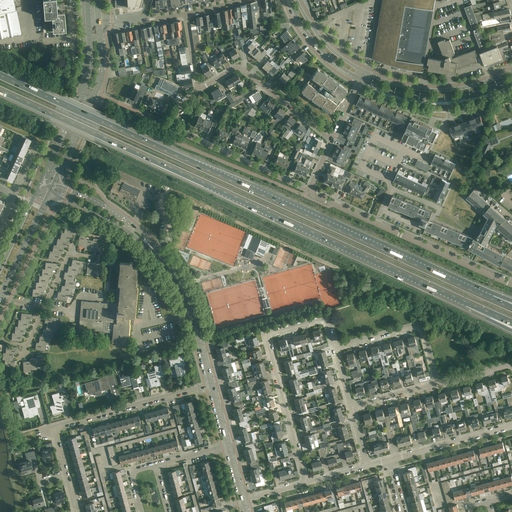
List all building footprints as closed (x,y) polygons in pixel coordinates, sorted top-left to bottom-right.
[(0,0),(0,38),(22,35),(17,10),(16,10),(13,0),(0,0)] [(43,0),(45,19),(52,18),(53,32),(59,32),(59,33),(59,34),(60,34),(61,34),(61,33),(61,32),(66,31),(65,12),(58,13),(56,0),(43,0)] [(164,5),(163,0),(153,0),(151,7),(159,6),(159,8),(164,8),(164,5)] [(424,68),(435,0),(386,0),(384,11),(377,50),(381,61),(399,64),(399,65),(410,67),(411,66),(424,68)] [(489,10),(490,10),(501,8),(500,1),(493,3),(493,4),(490,5),(489,2),(476,4),(472,5),(471,5),(471,6),(472,8),(488,5),(489,10)] [(258,10),(257,2),(248,4),(250,22),(250,29),(251,35),(251,36),(265,33),(264,27),(257,28),(255,11),(258,10)] [(487,46),(480,28),(477,22),(474,13),(472,8),(471,6),(465,8),(487,68),(503,62),(501,56),(499,50),(496,43),(491,45),(487,46)] [(496,12),(491,13),(483,14),(482,11),(474,13),(477,22),(482,21),(484,20),(511,15),(510,9),(496,12)] [(229,25),(227,10),(222,12),(223,24),(225,24),(226,30),(230,30),(229,25)] [(214,14),(215,18),(215,20),(212,20),(213,28),(221,27),(219,12),(214,14)] [(209,21),(209,15),(204,16),(205,31),(210,30),(210,28),(213,28),(212,20),(209,21)] [(511,21),(511,15),(484,20),(482,21),(477,22),(480,28),(483,27),(511,21)] [(510,24),(510,25),(497,27),(497,30),(494,31),(494,32),(488,33),(489,38),(487,38),(487,41),(490,40),(491,45),(496,43),(505,39),(504,32),(511,30),(510,24)] [(157,47),(161,46),(163,46),(162,41),(160,41),(159,41),(158,35),(160,34),(158,26),(153,27),(156,41),(157,47)] [(152,27),(146,28),(149,46),(150,49),(154,48),(152,42),(154,41),(152,27)] [(149,46),(146,28),(140,29),(142,39),(145,38),(146,47),(149,46)] [(137,30),(132,31),(136,54),(140,53),(139,46),(138,47),(136,39),(139,39),(137,30)] [(291,37),(289,33),(287,31),(282,35),(281,33),(279,30),(273,35),(275,37),(279,35),(285,42),(288,39),(289,40),(290,39),(289,39),(291,37)] [(132,55),(136,54),(132,31),(126,32),(128,41),(130,40),(132,47),(131,47),(132,55)] [(123,56),(122,49),(119,33),(113,34),(115,43),(118,43),(120,53),(121,53),(121,56),(123,56)] [(254,57),(259,50),(254,45),(255,44),(250,39),(246,43),(249,46),(248,47),(250,49),(248,52),(250,53),(250,54),(251,54),(254,57)] [(295,42),(295,41),(294,39),(282,50),(283,52),(287,49),(291,54),(294,52),(295,53),(296,52),(295,51),(296,50),(296,51),(300,48),(301,48),(298,44),(297,45),(295,42)] [(507,43),(505,39),(496,43),(499,50),(502,49),(504,48),(509,47),(507,42),(507,43)] [(455,57),(454,55),(455,53),(450,40),(446,41),(445,40),(438,42),(444,56),(445,56),(446,58),(445,61),(429,58),(428,64),(430,64),(429,70),(449,73),(455,75),(456,75),(457,69),(477,62),(476,56),(477,56),(475,50),(455,57)] [(270,58),(277,51),(280,48),(278,45),(272,51),(268,56),(270,58)] [(233,60),(239,56),(235,49),(233,46),(227,49),(229,53),(233,60)] [(266,54),(268,56),(272,51),(269,48),(266,52),(261,47),(259,50),(254,57),(256,59),(257,60),(259,61),(266,54)] [(216,68),(221,64),(217,57),(215,54),(209,57),(204,49),(202,50),(204,54),(208,61),(211,59),(216,68)] [(303,53),(301,50),(292,58),(290,60),(290,61),(293,63),(294,62),(297,60),(298,62),(301,60),(303,62),(309,57),(304,52),(303,53)] [(209,63),(208,61),(204,54),(201,56),(207,65),(202,69),(206,76),(212,73),(210,69),(212,68),(209,63)] [(221,64),(227,61),(222,54),(217,57),(221,64)] [(267,72),(275,63),(270,58),(268,61),(267,60),(264,64),(265,64),(262,67),(267,71),(266,71),(267,72)] [(283,69),(290,61),(290,60),(288,58),(282,65),(280,67),(283,69)] [(279,66),(275,63),(276,62),(275,63),(267,72),(268,72),(272,76),(275,73),(275,74),(278,70),(280,67),(282,65),(280,64),(279,66)] [(189,66),(188,66),(182,67),(180,67),(182,74),(176,75),(177,78),(184,77),(184,74),(190,73),(189,66)] [(125,67),(118,68),(120,77),(127,76),(126,72),(125,67)] [(336,96),(341,99),(347,91),(318,69),(301,92),(331,113),(337,105),(332,101),(336,96)] [(290,83),(294,79),(293,78),(297,74),(294,71),(288,77),(284,74),(279,79),(285,84),(288,81),(290,83)] [(237,75),(231,78),(235,84),(237,83),(239,87),(243,85),(239,77),(238,76),(237,75)] [(191,79),(185,80),(184,77),(177,78),(177,81),(183,80),(184,87),(192,86),(191,79)] [(235,84),(231,78),(226,82),(229,88),(233,86),(234,89),(237,87),(235,84)] [(157,85),(155,89),(168,95),(170,92),(175,94),(178,87),(164,80),(161,87),(157,85)] [(134,88),(129,99),(137,102),(139,96),(143,98),(147,87),(141,85),(139,90),(134,88)] [(224,92),(222,93),(219,88),(218,88),(214,91),(211,93),(212,95),(212,96),(214,99),(212,100),(214,101),(216,102),(222,99),(226,96),(226,95),(224,92)] [(258,91),(251,95),(249,96),(252,102),(248,104),(251,109),(258,105),(257,103),(261,101),(259,99),(262,97),(258,91)] [(366,98),(361,96),(357,105),(362,107),(366,98)] [(156,109),(159,102),(147,97),(146,100),(150,102),(149,105),(153,107),(153,108),(155,109),(155,108),(156,109)] [(371,101),(366,98),(362,107),(367,110),(371,101)] [(275,105),(271,102),(270,100),(267,104),(264,102),(259,109),(262,111),(263,109),(268,113),(275,105)] [(168,102),(166,101),(164,104),(159,102),(156,109),(164,112),(168,102)] [(376,103),(371,101),(367,110),(372,112),(376,103)] [(382,105),(376,103),(372,112),(377,115),(382,105)] [(387,108),(382,105),(377,115),(383,117),(387,108)] [(277,112),(275,110),(271,115),(274,116),(275,115),(277,117),(276,120),(278,122),(285,113),(280,108),(278,110),(278,111),(277,112)] [(392,110),(387,108),(383,117),(388,119),(392,110)] [(201,129),(207,116),(203,114),(202,117),(200,116),(201,114),(202,114),(202,112),(197,110),(193,117),(197,119),(194,126),(198,127),(197,128),(200,129),(201,129)] [(397,113),(392,110),(388,119),(393,122),(397,113)] [(253,120),(256,113),(250,111),(247,118),(253,120)] [(402,115),(397,113),(393,122),(398,124),(402,115)] [(408,117),(402,115),(398,124),(404,127),(408,117)] [(211,125),(213,126),(215,127),(218,121),(213,119),(212,121),(210,121),(211,118),(207,116),(201,129),(202,129),(201,130),(204,131),(205,131),(208,132),(211,125)] [(285,123),(283,125),(288,129),(283,135),(286,138),(293,128),(296,124),(294,122),(295,121),(290,116),(285,123)] [(483,125),(480,116),(475,118),(478,127),(483,125)] [(475,118),(470,120),(473,129),(478,127),(475,118)] [(438,131),(411,119),(402,139),(429,152),(438,131)] [(470,120),(465,122),(468,131),(473,129),(470,120)] [(346,128),(355,133),(358,127),(360,128),(361,125),(356,122),(354,125),(349,123),(347,125),(345,128),(346,128)] [(465,122),(460,124),(463,133),(468,131),(465,122)] [(303,131),(305,128),(300,124),(295,130),(293,128),(286,138),(288,139),(293,132),(296,134),(297,132),(300,134),(298,136),(301,139),(306,133),(303,131)] [(460,124),(455,126),(458,135),(463,133),(460,124)] [(458,135),(455,126),(450,128),(453,137),(458,135)] [(499,131),(497,126),(491,129),(492,131),(490,132),(491,135),(499,131)] [(355,133),(346,128),(343,134),(349,137),(348,140),(353,142),(355,139),(352,138),(355,133)] [(229,134),(219,130),(216,136),(222,139),(221,140),(223,141),(224,140),(226,141),(229,134)] [(239,146),(243,136),(239,134),(237,135),(237,136),(236,136),(232,143),(239,146)] [(314,138),(314,139),(314,140),(308,137),(309,135),(306,134),(303,141),(307,142),(319,148),(321,144),(320,144),(321,141),(317,139),(318,139),(315,137),(315,138),(314,138)] [(10,142),(17,145),(19,138),(13,135),(10,142)] [(33,141),(29,139),(22,136),(18,145),(30,150),(29,149),(30,147),(31,147),(33,141)] [(250,139),(243,136),(239,146),(245,149),(250,139)] [(496,137),(487,141),(481,154),(486,157),(491,146),(499,143),(496,137)] [(259,155),(262,148),(260,147),(261,144),(257,142),(252,152),(259,155)] [(318,151),(319,148),(307,142),(306,144),(308,148),(307,149),(306,149),(305,149),(303,152),(311,156),(312,152),(316,154),(317,151),(318,151)] [(27,156),(29,150),(30,150),(18,145),(15,153),(26,158),(27,155),(27,156)] [(267,153),(270,155),(272,149),(267,147),(268,147),(265,146),(264,149),(262,148),(259,155),(265,158),(267,153)] [(335,151),(335,152),(344,156),(347,150),(349,151),(350,148),(345,146),(344,149),(338,146),(337,149),(336,148),(334,151),(335,151)] [(344,156),(335,152),(333,158),(338,160),(337,163),(342,166),(344,163),(342,162),(344,156)] [(23,164),(26,158),(15,153),(11,161),(22,166),(23,164)] [(286,168),(289,161),(282,158),(284,155),(279,153),(278,156),(276,160),(276,159),(275,162),(275,163),(286,168)] [(441,157),(435,155),(432,163),(437,165),(441,157)] [(446,159),(441,157),(437,165),(442,168),(446,159)] [(19,172),(22,166),(11,161),(4,158),(3,161),(4,161),(9,165),(7,169),(19,174),(18,174),(19,172)] [(305,176),(309,167),(310,166),(306,164),(308,160),(306,159),(303,165),(302,167),(303,167),(299,174),(305,176)] [(450,162),(446,159),(442,168),(447,170),(450,162)] [(421,169),(424,163),(418,160),(415,166),(421,169)] [(456,164),(450,162),(447,170),(452,172),(456,164)] [(424,163),(421,169),(428,172),(428,171),(430,166),(424,163)] [(299,174),(303,167),(302,167),(303,165),(300,164),(300,165),(297,164),(294,171),(299,174)] [(334,186),(338,177),(333,175),(336,168),(330,166),(328,170),(329,170),(328,173),(324,181),(330,184),(330,185),(334,187),(334,186)] [(16,180),(18,174),(19,175),(19,174),(7,169),(5,173),(0,172),(0,176),(15,183),(15,182),(14,182),(15,180),(16,180)] [(341,189),(345,181),(343,180),(344,177),(343,176),(339,174),(338,177),(334,186),(341,189)] [(402,177),(397,175),(393,183),(398,186),(402,177)] [(402,177),(398,186),(403,188),(407,180),(402,177)] [(112,187),(112,188),(113,188),(112,191),(118,194),(119,196),(121,197),(123,196),(124,195),(136,200),(141,190),(116,179),(112,187)] [(450,183),(442,179),(440,184),(448,188),(450,183)] [(407,180),(403,188),(408,190),(412,182),(407,180)] [(368,188),(369,188),(370,186),(366,182),(364,185),(366,187),(362,191),(358,189),(355,195),(363,199),(365,193),(365,192),(368,188)] [(412,182),(408,190),(413,192),(416,184),(412,182)] [(355,195),(358,189),(359,186),(357,185),(356,185),(350,183),(348,188),(350,188),(348,192),(355,195)] [(416,184),(413,192),(418,195),(421,186),(416,184)] [(446,193),(448,188),(440,184),(438,189),(446,193)] [(421,186),(418,195),(423,197),(424,195),(426,190),(426,189),(421,186)] [(383,187),(375,197),(378,200),(385,190),(383,187)] [(444,198),(446,193),(438,189),(435,194),(444,198)] [(435,213),(393,196),(388,206),(391,207),(421,220),(421,221),(420,224),(426,226),(424,230),(428,231),(468,247),(473,250),(474,251),(478,253),(480,254),(511,271),(511,258),(491,247),(486,245),(496,226),(498,227),(497,228),(500,231),(511,241),(511,219),(510,217),(509,217),(507,220),(473,191),(466,199),(488,218),(480,232),(478,231),(474,238),(432,221),(435,213)] [(444,198),(435,194),(433,199),(441,203),(444,198)] [(74,235),(75,231),(76,228),(66,226),(64,233),(72,235),(74,235)] [(70,242),(71,237),(72,235),(64,233),(62,232),(60,239),(68,241),(70,242)] [(268,245),(270,246),(271,243),(253,235),(244,257),(252,260),(255,254),(263,257),(268,245)] [(87,237),(84,237),(79,236),(78,246),(85,248),(86,240),(87,237)] [(100,240),(97,239),(93,238),(93,241),(91,249),(92,249),(98,250),(99,250),(100,242),(100,240)] [(67,248),(68,244),(68,241),(60,239),(58,239),(56,245),(56,246),(64,247),(67,248)] [(91,249),(93,241),(86,240),(85,248),(84,250),(91,251),(92,249),(91,249)] [(107,243),(104,243),(100,242),(99,250),(98,250),(98,252),(105,253),(105,252),(106,246),(107,243)] [(63,254),(64,250),(64,247),(56,246),(56,245),(54,245),(53,252),(52,252),(60,254),(63,254)] [(59,260),(60,256),(60,254),(52,252),(53,252),(50,251),(49,258),(59,260)] [(73,259),(72,262),(71,266),(79,268),(82,269),(83,261),(73,259)] [(101,272),(102,261),(95,261),(94,263),(94,271),(101,272)] [(128,345),(130,324),(130,323),(134,323),(134,320),(130,319),(130,318),(134,318),(135,318),(138,287),(136,287),(137,268),(133,267),(133,262),(130,262),(130,263),(120,262),(118,286),(120,286),(118,301),(118,304),(81,301),(79,332),(85,333),(89,333),(89,331),(89,329),(113,331),(113,333),(112,339),(112,343),(118,343),(118,346),(124,346),(124,345),(128,345)] [(55,271),(56,267),(56,264),(46,263),(45,269),(45,270),(53,271),(55,271)] [(94,271),(94,263),(88,263),(87,273),(86,276),(93,277),(94,274),(94,271)] [(78,275),(79,268),(71,266),(69,266),(67,272),(75,274),(78,275)] [(52,277),(53,275),(53,271),(45,270),(45,269),(43,269),(42,276),(50,277),(52,277)] [(74,281),(75,274),(67,272),(65,272),(63,279),(66,280),(74,281)] [(49,284),(49,281),(50,277),(42,276),(39,276),(39,283),(47,284),(49,284)] [(76,281),(74,281),(66,280),(65,286),(73,288),(75,288),(76,281)] [(46,291),(46,288),(47,284),(39,283),(36,282),(36,289),(36,290),(43,290),(46,291)] [(71,295),(73,288),(65,286),(62,286),(61,292),(69,294),(71,295)] [(43,297),(43,295),(43,290),(36,290),(36,289),(33,289),(32,296),(43,297)] [(67,301),(69,294),(61,292),(58,292),(57,299),(67,301)] [(31,322),(32,319),(32,314),(22,313),(21,320),(29,321),(31,322)] [(55,325),(56,318),(46,316),(45,323),(47,324),(55,325)] [(28,328),(29,325),(29,321),(21,320),(18,320),(18,327),(26,328),(28,328)] [(58,325),(55,325),(47,324),(46,330),(54,331),(54,332),(56,332),(58,325)] [(25,335),(25,332),(26,328),(18,327),(15,326),(15,333),(15,334),(23,335),(25,335)] [(53,338),(54,332),(54,331),(46,330),(44,330),(43,336),(50,338),(53,338)] [(314,340),(314,342),(315,343),(322,341),(319,330),(313,332),(315,340),(314,340)] [(22,341),(22,339),(23,335),(15,334),(15,333),(12,333),(11,340),(22,341)] [(305,334),(299,336),(302,346),(308,345),(308,343),(305,334)] [(49,345),(50,338),(43,336),(40,336),(39,343),(47,344),(49,345)] [(302,346),(299,336),(293,337),(294,340),(295,347),(296,348),(302,346)] [(414,354),(413,347),(417,346),(414,336),(408,338),(409,342),(407,343),(411,359),(413,358),(416,357),(415,354),(414,354)] [(256,337),(247,340),(245,340),(246,346),(249,345),(249,346),(258,344),(256,337)] [(285,340),(278,341),(281,349),(288,347),(287,340),(285,340)] [(402,340),(396,342),(397,347),(395,348),(397,357),(400,356),(400,354),(402,353),(401,349),(404,348),(403,343),(402,340)] [(225,353),(224,347),(228,346),(226,342),(218,344),(219,348),(216,349),(218,355),(225,353)] [(46,351),(47,344),(39,343),(36,343),(35,350),(46,351)] [(385,351),(382,351),(385,360),(389,359),(388,356),(390,355),(389,352),(392,351),(390,343),(384,345),(385,351)] [(16,354),(16,351),(17,347),(6,346),(6,353),(14,354),(16,354)] [(379,352),(378,346),(371,348),(373,356),(374,356),(374,358),(376,359),(381,358),(381,361),(385,360),(382,351),(379,352)] [(260,350),(252,352),(253,356),(251,356),(251,359),(261,356),(260,350)] [(368,358),(365,350),(359,352),(360,355),(360,356),(362,361),(368,359),(370,366),(373,365),(371,357),(368,358)] [(317,353),(319,360),(326,358),(325,351),(317,353)] [(226,356),(225,353),(218,355),(220,361),(222,360),(224,365),(231,363),(229,356),(226,356)] [(355,361),(353,353),(351,354),(350,353),(347,354),(348,357),(347,357),(347,358),(348,358),(350,368),(357,366),(359,374),(362,373),(358,360),(355,361)] [(183,355),(173,358),(169,359),(171,366),(174,365),(175,370),(177,377),(181,376),(182,376),(186,375),(184,366),(183,363),(185,362),(183,355)] [(328,364),(327,358),(326,358),(319,360),(321,366),(328,364)] [(15,368),(15,364),(15,361),(13,361),(5,360),(4,367),(15,368)] [(286,369),(294,367),(297,366),(300,365),(300,362),(293,364),(292,360),(284,362),(286,369)] [(263,362),(255,364),(256,368),(253,369),(253,372),(254,371),(265,369),(263,362)] [(234,373),(231,363),(224,365),(225,369),(222,369),(224,375),(234,373)] [(159,378),(159,376),(161,375),(161,377),(162,377),(165,376),(162,367),(159,368),(158,365),(155,366),(156,370),(155,370),(147,373),(151,387),(160,385),(159,378)] [(422,365),(416,367),(419,379),(426,377),(425,376),(425,373),(425,372),(424,372),(422,365)] [(297,366),(294,367),(286,369),(288,375),(299,372),(297,366)] [(389,387),(386,377),(389,376),(386,366),(383,367),(386,375),(383,376),(383,377),(380,378),(383,388),(389,387)] [(266,375),(265,369),(254,371),(256,377),(247,380),(247,383),(259,380),(258,377),(266,375)] [(331,376),(330,370),(319,373),(321,379),(324,378),(331,376)] [(413,380),(410,370),(404,372),(401,373),(403,377),(405,376),(407,382),(413,380)] [(105,388),(106,390),(110,389),(117,387),(113,373),(103,375),(103,376),(106,375),(107,376),(103,377),(98,379),(98,380),(86,383),(88,393),(95,391),(96,396),(102,394),(102,392),(101,389),(105,388)] [(236,383),(234,373),(224,375),(225,381),(228,381),(229,385),(236,383)] [(135,377),(132,377),(132,375),(123,377),(124,380),(121,381),(123,386),(129,385),(133,384),(134,390),(136,390),(139,389),(137,383),(142,382),(142,383),(143,383),(140,374),(140,375),(135,376),(135,377)] [(333,382),(331,376),(324,378),(325,384),(333,382)] [(379,388),(376,376),(373,377),(374,379),(367,381),(370,392),(377,390),(376,388),(379,388)] [(401,383),(399,376),(393,378),(392,376),(389,377),(391,383),(394,382),(395,385),(401,383)] [(502,382),(499,382),(501,389),(504,388),(503,385),(510,383),(507,376),(501,377),(502,382)] [(298,382),(297,379),(289,381),(291,387),(302,385),(301,382),(298,382)] [(495,379),(488,381),(491,391),(498,390),(495,379)] [(270,387),(268,381),(259,383),(259,380),(247,383),(248,386),(257,384),(258,387),(261,386),(262,389),(270,387)] [(237,387),(236,383),(229,385),(230,389),(228,390),(229,396),(237,394),(239,393),(240,393),(239,390),(236,391),(235,387),(237,387)] [(489,394),(486,385),(483,385),(482,383),(476,384),(478,393),(480,394),(484,396),(489,395),(489,394)] [(359,384),(355,385),(358,395),(365,393),(363,386),(360,387),(359,384)] [(302,387),(302,385),(291,387),(293,394),(301,392),(300,388),(302,387)] [(473,397),(470,386),(464,388),(465,392),(462,393),(463,397),(466,397),(467,399),(473,397)] [(271,393),(270,387),(262,389),(263,392),(261,393),(261,395),(262,396),(267,395),(271,393)] [(337,395),(335,388),(325,391),(326,394),(329,393),(330,397),(337,395)] [(460,400),(457,389),(451,391),(454,402),(458,401),(458,400),(460,400)] [(55,405),(50,406),(53,414),(64,411),(61,402),(64,401),(63,395),(59,396),(58,393),(52,395),(53,398),(55,405)] [(239,393),(237,394),(229,396),(231,402),(234,401),(235,405),(242,403),(239,393)] [(447,402),(445,393),(439,394),(439,397),(439,398),(436,399),(439,407),(442,406),(442,404),(447,403),(447,402)] [(37,395),(23,399),(25,407),(22,408),(25,418),(29,417),(30,418),(34,416),(33,415),(38,414),(37,410),(36,405),(39,404),(37,395)] [(337,395),(330,397),(327,398),(329,404),(332,403),(338,402),(337,395)] [(434,404),(432,397),(432,396),(426,398),(428,406),(429,408),(435,406),(434,404)] [(303,402),(302,398),(294,400),(296,406),(304,404),(307,403),(306,401),(303,402)] [(265,400),(262,401),(263,405),(264,408),(275,405),(273,399),(265,401),(265,400)] [(427,412),(424,402),(421,403),(420,399),(414,401),(416,409),(422,407),(424,413),(427,412)] [(192,401),(181,404),(182,410),(183,410),(193,407),(192,401)] [(243,407),(242,403),(235,405),(236,409),(233,410),(235,416),(242,414),(241,408),(243,407)] [(411,415),(408,403),(401,405),(402,409),(399,410),(400,414),(407,413),(408,416),(411,415)] [(305,410),(304,404),(296,406),(298,413),(301,412),(301,415),(311,412),(319,410),(318,407),(305,410)] [(336,408),(335,405),(328,408),(329,411),(330,410),(330,412),(332,413),(333,412),(334,416),(342,414),(340,407),(336,408)] [(511,416),(510,408),(509,405),(503,407),(502,406),(498,407),(498,409),(501,417),(505,416),(505,418),(511,416)] [(397,415),(395,406),(388,408),(391,417),(397,415)] [(195,413),(193,407),(183,410),(184,412),(186,412),(187,415),(195,413)] [(170,416),(168,408),(162,409),(164,417),(165,420),(167,419),(166,417),(170,416)] [(164,417),(162,409),(156,411),(158,419),(159,421),(161,421),(161,418),(164,417)] [(278,418),(276,411),(269,413),(268,410),(263,412),(256,414),(257,417),(266,414),(267,417),(270,416),(271,420),(278,418)] [(386,422),(384,417),(382,410),(376,412),(378,420),(381,419),(382,423),(385,422),(386,422)] [(496,413),(493,414),(493,411),(489,412),(491,422),(498,420),(496,413)] [(491,422),(489,412),(482,414),(485,423),(491,422)] [(197,419),(195,413),(187,415),(189,421),(197,419)] [(366,423),(366,424),(372,422),(370,413),(364,415),(366,422),(365,422),(365,423),(366,423)] [(243,417),(242,414),(235,416),(236,422),(239,421),(240,425),(248,423),(246,419),(247,419),(246,416),(243,417)] [(343,420),(342,414),(334,416),(331,416),(333,423),(343,420)] [(451,424),(448,425),(445,415),(442,415),(441,416),(439,416),(442,427),(445,426),(447,434),(454,432),(451,424)] [(139,416),(133,417),(135,426),(141,424),(139,416)] [(310,422),(308,416),(299,418),(301,425),(310,422)] [(135,426),(133,417),(127,419),(130,427),(131,427),(132,429),(136,428),(135,426)] [(477,417),(470,419),(472,427),(479,425),(478,422),(478,421),(477,417)] [(130,427),(127,419),(121,420),(124,429),(130,427)] [(460,419),(457,420),(460,430),(466,429),(464,421),(461,422),(460,419)] [(118,430),(116,422),(110,424),(112,432),(114,431),(115,436),(119,435),(118,430)] [(311,422),(310,422),(301,425),(303,431),(313,428),(311,422)] [(249,428),(248,423),(240,425),(241,429),(239,430),(240,436),(248,434),(246,428),(249,428)] [(112,432),(110,424),(104,425),(106,433),(109,433),(110,435),(113,434),(112,432)] [(281,430),(280,424),(270,426),(271,430),(273,429),(274,432),(281,430)] [(106,433),(104,425),(98,427),(101,435),(106,433)] [(441,435),(439,428),(438,425),(435,426),(434,426),(435,429),(432,429),(435,437),(441,435)] [(347,432),(345,426),(338,428),(335,428),(336,435),(340,434),(347,432)] [(101,435),(98,427),(92,428),(95,437),(101,435)] [(283,436),(281,430),(274,432),(272,433),(273,436),(272,436),(271,438),(271,439),(272,439),(273,442),(281,440),(280,437),(283,436)] [(348,438),(347,432),(340,434),(341,440),(348,438)] [(424,432),(418,433),(420,441),(427,439),(424,432)] [(253,439),(251,433),(248,434),(240,436),(242,442),(245,441),(246,445),(253,443),(252,439),(253,439)] [(316,434),(304,437),(306,443),(317,440),(318,440),(316,434)] [(410,435),(403,437),(406,445),(412,443),(410,435)] [(203,442),(201,436),(193,438),(190,439),(192,446),(195,445),(195,444),(203,442)] [(77,443),(76,437),(67,439),(69,445),(77,443)] [(406,445),(403,437),(397,439),(399,447),(406,445)] [(317,443),(317,440),(306,443),(308,449),(315,447),(315,444),(317,443)] [(179,448),(178,446),(177,441),(171,442),(173,450),(179,448)] [(284,442),(277,444),(274,445),(276,451),(286,448),(284,442)] [(389,450),(388,446),(387,443),(385,443),(384,442),(380,444),(382,452),(389,450)] [(79,449),(78,446),(77,443),(69,445),(71,451),(79,449)] [(256,454),(254,446),(253,443),(246,445),(247,449),(244,450),(246,456),(253,454),(256,454)] [(354,459),(353,456),(351,448),(344,450),(342,443),(336,445),(339,454),(345,452),(347,461),(354,459)] [(505,450),(504,446),(503,443),(496,445),(499,452),(505,450)] [(382,452),(380,444),(376,445),(376,446),(374,446),(376,453),(382,452)] [(48,463),(52,462),(50,455),(52,454),(50,448),(42,450),(43,457),(44,457),(45,463),(48,463)] [(144,458),(142,450),(141,451),(140,448),(136,449),(137,452),(136,452),(138,459),(144,458)] [(288,455),(286,448),(276,451),(277,457),(281,456),(281,457),(288,455)] [(487,455),(485,448),(479,449),(481,457),(487,455)] [(81,454),(79,449),(71,451),(72,457),(81,454)] [(474,451),(468,453),(470,460),(473,459),(474,463),(479,461),(476,454),(475,455),(474,451)] [(271,459),(269,453),(267,454),(269,463),(273,462),(277,461),(276,457),(271,459)] [(470,460),(468,453),(462,454),(464,462),(470,460)] [(82,460),(81,455),(81,454),(72,457),(74,463),(82,460)] [(255,460),(253,454),(246,456),(248,462),(250,462),(251,466),(259,464),(257,459),(255,460)] [(327,460),(329,466),(338,464),(335,455),(328,457),(329,459),(327,460)] [(35,462),(33,456),(28,457),(29,461),(28,461),(20,464),(22,471),(23,473),(28,472),(27,470),(33,468),(32,466),(31,464),(35,462)] [(458,463),(456,456),(450,457),(452,465),(458,463)] [(317,462),(311,463),(313,471),(322,468),(320,461),(319,459),(317,459),(317,462)] [(447,467),(445,459),(439,461),(441,468),(447,467)] [(84,466),(82,461),(82,460),(74,463),(75,468),(84,466)] [(210,468),(208,462),(201,464),(202,470),(210,468)] [(262,474),(260,467),(259,464),(251,466),(252,470),(250,470),(251,477),(262,474)] [(291,465),(284,467),(287,478),(290,477),(291,478),(294,477),(293,476),(294,476),(291,465)] [(85,472),(84,466),(75,468),(77,474),(85,472)] [(287,478),(284,467),(277,469),(280,479),(287,478)] [(212,474),(210,468),(202,470),(204,476),(212,474)] [(406,480),(418,476),(416,470),(415,468),(414,468),(408,470),(409,472),(404,474),(406,480)] [(180,476),(178,470),(168,473),(169,479),(177,477),(180,476)] [(121,477),(119,471),(109,474),(111,479),(114,479),(121,477)] [(87,478),(85,472),(77,474),(79,480),(87,478)] [(213,480),(212,474),(204,476),(201,477),(203,483),(213,480)] [(264,480),(262,474),(251,477),(253,483),(256,482),(257,486),(264,484),(263,480),(264,480)] [(416,483),(419,482),(418,476),(406,480),(407,485),(416,483)] [(502,487),(500,480),(499,477),(493,479),(494,481),(496,489),(502,487)] [(88,483),(87,478),(79,480),(80,486),(88,483)] [(373,481),(375,488),(384,485),(382,479),(373,481)] [(215,486),(213,480),(203,483),(204,489),(215,486)] [(362,490),(360,482),(354,484),(356,491),(362,490)] [(90,489),(89,484),(88,483),(80,486),(82,492),(90,489)] [(356,491),(354,484),(348,486),(350,493),(356,491)] [(485,492),(482,485),(477,486),(479,494),(485,492)] [(217,492),(215,486),(204,489),(206,495),(209,494),(217,492)] [(351,496),(350,493),(348,486),(342,487),(345,498),(351,496)] [(345,498),(342,487),(336,489),(338,496),(341,496),(342,499),(345,498)] [(92,495),(90,489),(82,492),(83,497),(92,495)] [(419,494),(417,489),(409,491),(411,497),(419,494)] [(325,492),(327,499),(328,502),(335,500),(333,491),(331,491),(331,490),(325,492)] [(53,494),(54,500),(53,500),(54,505),(60,503),(59,502),(65,501),(62,492),(53,494)] [(218,498),(217,492),(209,494),(211,500),(218,498)] [(421,500),(419,494),(411,497),(412,502),(421,500)] [(44,504),(43,497),(33,500),(35,507),(44,504)] [(388,503),(387,497),(378,499),(380,505),(388,503)] [(175,500),(177,506),(184,504),(183,498),(175,500)] [(220,505),(218,498),(211,500),(208,501),(208,504),(211,503),(212,507),(220,505)] [(292,509),(290,501),(284,503),(286,510),(292,509)] [(95,509),(94,503),(85,505),(87,511),(95,509)]
